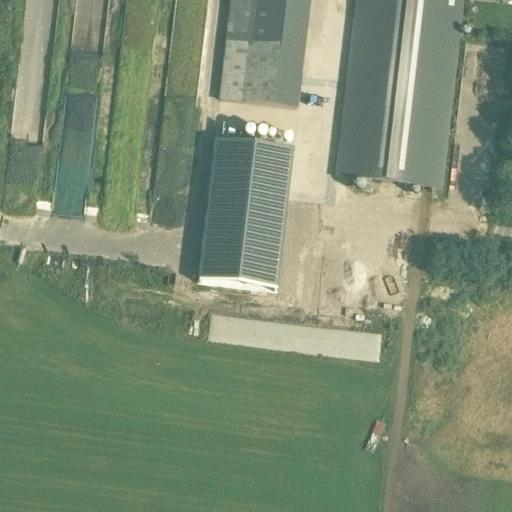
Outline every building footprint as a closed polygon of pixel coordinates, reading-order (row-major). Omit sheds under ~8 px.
[(235,0),(233,31),(257,33),(233,38),(232,38),(229,66),(238,67),(237,67),(266,70),(268,55),(275,54),(277,65),(299,67),(303,21),(284,25),(283,35),(262,34),(264,18),(256,17),(254,10),(255,6),(253,0),(235,0)] [(464,0),(359,0),(338,182),(442,194),(464,0)] [(300,94),(223,85),(221,105),(298,114),(300,94)] [(288,142),(214,134),(205,216),(279,224),(288,142)] [(278,236),(204,228),(200,268),(273,276),(278,236)] [(168,300),(149,305),(151,315),(170,311),(168,300)]
